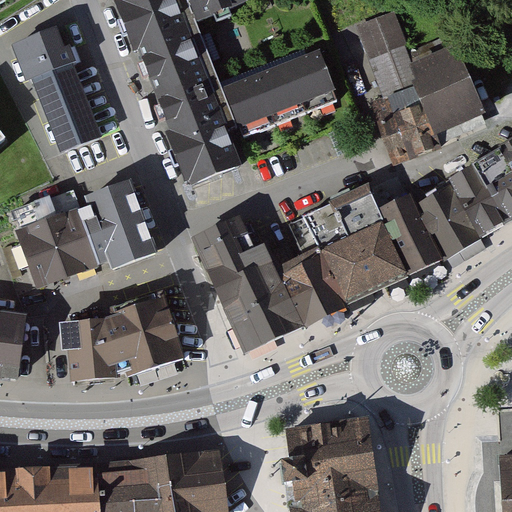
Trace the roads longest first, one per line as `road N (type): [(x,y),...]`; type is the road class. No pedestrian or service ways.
road 1 (unclassified): [(241,404),(83,0)]
road 2 (primary): [(241,404),(152,421),(0,422)]
road 3 (primary): [(361,365),(241,404)]
